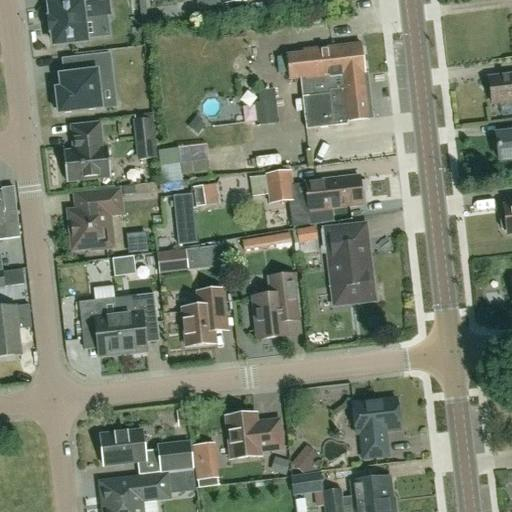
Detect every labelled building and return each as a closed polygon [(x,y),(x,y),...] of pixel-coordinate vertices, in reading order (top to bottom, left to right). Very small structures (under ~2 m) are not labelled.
[(54,46),(86,42),(83,19),(110,16),(107,0),(79,0),(80,2),(49,6),(51,20),(47,20),(49,33),(52,32),(54,46)] [(278,74),(288,73),(289,81),(305,79),(305,82),(341,77),(343,90),(328,92),(328,95),(302,98),(305,131),(347,126),(347,123),(369,120),(363,75),(364,75),(360,45),(302,52),(302,54),(286,56),(286,58),(276,59),(278,74)] [(84,74),(60,77),(61,90),(56,91),(56,96),(53,96),(54,110),(58,110),(59,115),(101,110),(99,88),(113,86),(110,55),(82,58),(84,74)] [(492,104),(511,101),(511,76),(489,79),(492,104)] [(258,91),(259,104),(254,105),(256,120),(257,127),(278,125),(277,118),(275,102),(274,90),(258,91)] [(155,154),(153,140),(151,121),(137,122),(141,156),(155,154)] [(100,150),(98,126),(73,129),(75,147),(76,147),(77,153),(63,154),(66,182),(110,177),(107,150),(100,150)] [(367,141),(366,130),(344,131),(345,143),(367,141)] [(511,132),(496,135),(499,161),(511,159),(511,132)] [(252,199),(269,196),(270,205),(293,202),(289,173),(266,176),(267,176),(249,179),(252,199)] [(330,208),(362,204),(359,178),(306,185),(309,213),(330,211),(330,208)] [(192,189),(196,208),(212,205),(208,186),(192,189)] [(0,189),(0,241),(20,239),(16,212),(3,214),(0,189)] [(118,193),(91,195),(73,197),(74,213),(70,214),(73,250),(90,248),(90,246),(95,245),(95,248),(98,250),(110,249),(113,246),(112,239),(108,236),(106,215),(121,214),(118,193)] [(191,195),(172,197),(177,246),(196,244),(191,195)] [(511,206),(505,208),(505,210),(500,211),(499,214),(500,230),(503,233),(507,233),(508,234),(511,233),(511,206)] [(367,248),(365,228),(363,228),(363,226),(352,227),(320,231),(323,251),(327,251),(333,299),(341,305),(363,303),(372,302),(372,299),(374,299),(373,292),(367,248)] [(185,251),(157,254),(160,276),(188,273),(185,251)] [(97,290),(120,285),(116,266),(93,271),(97,290)] [(299,323),(297,301),(294,276),(269,279),(271,297),(253,299),(258,340),(286,337),(285,325),(299,323)] [(198,294),(199,309),(182,311),(186,348),(215,345),(214,334),(227,333),(225,315),(223,291),(198,294)] [(157,323),(154,295),(116,299),(118,316),(123,356),(147,353),(143,325),(157,323)] [(118,316),(116,299),(79,304),(82,332),(96,330),(99,358),(123,356),(118,316)] [(0,358),(21,356),(16,308),(0,309),(0,358)] [(397,400),(353,405),(357,435),(361,435),(364,460),(388,457),(386,441),(384,441),(383,433),(400,431),(397,400)] [(255,416),(227,419),(231,461),(260,458),(259,452),(282,450),(279,422),(256,425),(255,416)] [(146,462),(142,432),(100,437),(104,467),(146,462)] [(190,444),(158,448),(161,473),(193,469),(190,444)] [(218,487),(217,479),(213,446),(193,448),(197,481),(199,490),(218,487)] [(307,447),(291,466),(303,476),(319,457),(307,447)] [(270,473),(284,477),(289,463),(275,459),(270,473)] [(293,496),(321,493),(319,477),(291,481),(293,496)] [(103,497),(104,511),(141,511),(140,501),(168,498),(165,478),(120,483),(102,485),(103,497)] [(345,507),(392,501),(389,480),(351,485),(353,499),(344,500),(345,507)] [(341,491),(322,494),(324,511),(393,511),(392,501),(345,507),(344,500),(342,501),(341,491)]
